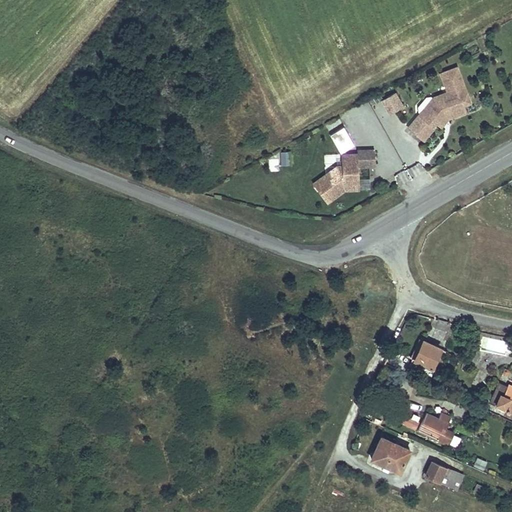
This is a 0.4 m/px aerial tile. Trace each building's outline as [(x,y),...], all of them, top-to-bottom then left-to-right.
[(471,104),(459,69),(442,75),(449,93),(434,99),(435,107),(425,119),(420,115),(409,129),(425,142),(436,128),(434,126),(436,123),(444,114),(464,107),(471,104)] [(403,108),(396,95),(383,102),(390,115),(403,108)] [(435,107),(434,99),(420,115),(425,119),(435,107)] [(376,107),(382,121),(387,118),(382,105),(376,107)] [(466,114),(464,107),(444,114),(436,123),(443,128),(449,121),(466,114)] [(329,133),(343,127),(341,120),(326,126),(329,133)] [(339,152),(354,145),(346,126),(330,133),(339,152)] [(281,165),(291,164),(291,150),(280,151),(281,165)] [(376,168),(375,152),(358,152),(358,156),(342,157),(342,168),(337,168),(313,186),(327,205),(344,192),(342,189),(347,185),(359,185),(359,168),(376,168)] [(270,159),(270,171),(279,171),(279,159),(270,159)] [(483,336),(480,349),(506,355),(510,343),(483,336)] [(433,366),(441,348),(422,339),(413,357),(415,358),(412,365),(433,375),(437,368),(433,366)] [(489,400),(494,402),(499,392),(502,394),(506,386),(497,382),(489,400)] [(511,388),(506,386),(502,394),(499,392),(494,402),(506,407),(505,410),(511,413),(511,388)] [(400,420),(403,412),(393,408),(388,418),(394,421),(395,418),(400,420)] [(444,429),(450,416),(440,411),(438,417),(426,411),(421,423),(410,418),(406,427),(412,429),(413,428),(425,433),(424,436),(434,441),(446,446),(452,432),(444,429)] [(363,438),(377,444),(381,434),(383,429),(370,423),(363,438)] [(399,469),(408,447),(394,440),(396,438),(393,436),(391,439),(381,434),(377,444),(371,457),(384,463),(382,468),(387,470),(390,465),(399,469)] [(457,446),(461,437),(454,435),(451,444),(457,446)] [(473,465),(484,470),(488,461),(477,456),(473,465)] [(438,481),(445,468),(430,461),(424,474),(438,481)] [(450,487),(457,473),(445,468),(438,481),(450,487)]
